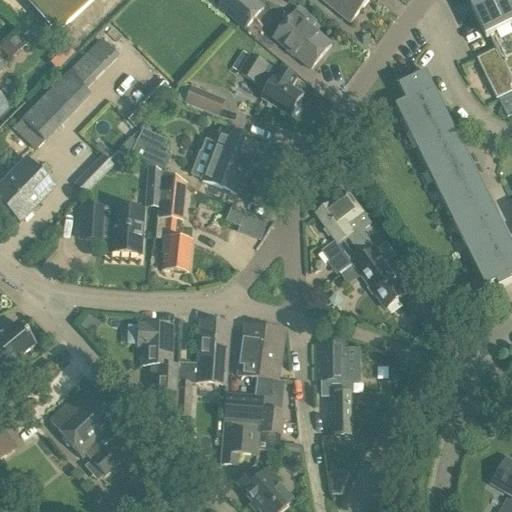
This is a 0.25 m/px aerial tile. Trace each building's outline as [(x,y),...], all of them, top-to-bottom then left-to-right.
[(23,0),(55,34),(91,0),(23,0)] [(255,0),(226,0),(219,10),(247,33),(267,9),(255,0)] [(320,0),(350,25),(370,0),(320,0)] [(511,0),(480,0),(473,4),(496,51),(491,53),(480,58),(500,98),(498,99),(508,119),(511,116),(511,0)] [(19,25),(27,18),(21,12),(13,19),(19,25)] [(295,16),(274,42),(311,73),(332,47),(295,16)] [(16,36),(1,50),(11,60),(26,47),(16,36)] [(100,42),(21,122),(43,143),(89,97),(85,93),(118,58),(100,42)] [(74,54),(65,45),(61,49),(61,56),(66,62),(74,54)] [(250,57),(243,53),(232,71),(239,75),(250,57)] [(250,57),(239,75),(257,86),(259,84),(269,91),(262,102),(290,119),(304,97),(291,90),(297,80),(282,71),(280,75),(250,57)] [(0,118),(10,109),(0,99),(0,72),(4,69),(0,64),(0,118)] [(407,103),(396,108),(409,134),(442,118),(424,83),(430,81),(427,75),(399,88),(407,103)] [(190,91),(184,107),(217,119),(223,104),(190,91)] [(442,118),(409,134),(422,160),(455,144),(442,118)] [(141,132),(129,159),(162,174),(169,158),(160,154),(165,143),(141,132)] [(211,158),(201,183),(236,197),(255,148),(220,134),(216,146),(206,142),(201,154),(211,158)] [(455,144),(422,160),(435,186),(468,170),(455,144)] [(81,146),(66,163),(73,169),(88,152),(81,146)] [(101,156),(74,186),(85,196),(112,166),(101,156)] [(26,162),(0,188),(0,205),(19,225),(54,190),(26,162)] [(158,211),(161,176),(147,169),(144,210),(158,211)] [(468,170),(435,186),(448,212),(481,196),(468,170)] [(181,223),(184,188),(184,187),(161,176),(158,211),(156,235),(163,236),(163,241),(162,240),(161,255),(163,255),(161,273),(187,275),(190,243),(174,242),(176,222),(181,223)] [(319,215),(316,217),(338,247),(340,250),(341,250),(354,268),(342,277),(342,278),(357,267),(356,266),(372,254),(359,236),(360,236),(359,235),(371,226),(348,194),(332,206),(332,205),(329,208),(324,207),(320,210),(319,215)] [(481,196),(448,212),(461,238),(494,221),(481,196)] [(232,220),(235,207),(220,203),(218,217),(232,220)] [(81,209),(80,241),(101,242),(101,239),(109,240),(108,254),(140,256),(143,212),(111,210),(111,212),(102,211),(103,210),(81,209)] [(494,221),(461,238),(474,264),(507,247),(494,221)] [(376,251),(372,254),(356,266),(357,267),(362,274),(359,276),(385,312),(408,295),(386,265),(395,258),(386,246),(377,253),(376,251)] [(511,258),(507,247),(474,264),(487,290),(497,284),(500,289),(511,283),(511,258)] [(424,298),(413,306),(427,326),(423,329),(437,348),(452,336),(424,298)] [(200,323),(197,369),(225,371),(229,325),(200,323)] [(0,374),(35,346),(16,324),(3,335),(1,334),(0,334),(0,374)] [(137,327),(136,349),(141,349),(141,366),(151,367),(149,403),(154,403),(154,411),(174,412),(174,424),(177,367),(171,367),(172,328),(137,327)] [(244,327),(236,378),(255,380),(256,381),(261,350),(266,351),(269,331),(244,327)] [(410,338),(413,342),(419,342),(423,339),(423,331),(420,327),(415,327),(411,330),(410,338)] [(283,333),(269,331),(266,351),(261,350),(256,381),(255,380),(253,396),(262,397),(262,398),(266,399),(269,382),(276,383),(283,333)] [(345,346),(316,347),(316,383),(324,383),(324,395),(330,395),(331,426),(331,439),(351,438),(351,395),(346,395),(346,382),(345,346)] [(177,367),(174,424),(188,424),(190,384),(189,384),(189,367),(177,367)] [(71,401),(47,423),(82,461),(86,457),(105,478),(126,459),(106,438),(122,423),(91,389),(74,404),(71,401)] [(258,434),(261,410),(262,398),(262,397),(253,396),(252,400),(224,398),(222,426),(222,433),(257,435),(258,434)] [(279,412),(261,410),(258,434),(279,436),(280,424),(277,423),(279,412)] [(0,432),(0,459),(12,452),(0,432)] [(222,433),(219,466),(236,467),(237,456),(256,457),(257,435),(222,433)] [(298,455),(299,447),(283,445),(282,454),(287,454),(298,455)] [(511,511),(511,465),(505,462),(492,485),(511,496),(511,500),(510,504),(508,503),(502,511),(511,511)] [(249,475),(237,487),(258,511),(279,511),(290,503),(276,487),(279,484),(267,471),(255,481),(249,475)]
